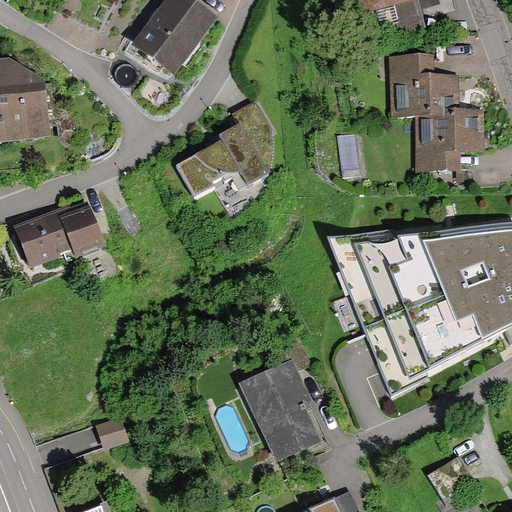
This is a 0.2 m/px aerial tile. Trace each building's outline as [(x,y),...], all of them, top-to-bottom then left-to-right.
[(167,0),(134,46),(175,74),(216,18),(190,0),(167,0)] [(359,0),(363,13),(399,3),(409,0),(359,0)] [(407,30),(429,24),(421,0),(409,0),(399,3),(407,30)] [(443,178),(465,178),(465,151),(476,151),(486,150),(485,108),(464,108),(463,72),(438,73),(438,54),(396,55),(396,114),(419,114),(420,172),(443,171),(443,178)] [(0,145),(52,140),(47,86),(0,56),(0,145)] [(273,173),(273,130),(257,103),(235,116),(239,125),(230,130),(220,136),(222,140),(176,167),(195,200),(241,173),(249,187),(273,173)] [(69,260),(106,245),(88,202),(73,208),(71,204),(14,227),(30,267),(66,252),(69,260)] [(329,240),(392,399),(511,330),(511,224),(404,238),(400,229),(329,240)] [(280,456),(322,436),(304,401),(313,396),(295,359),(244,384),(280,456)] [(122,418),(95,428),(104,454),(132,444),(122,418)] [(438,497),(468,482),(457,459),(426,474),(438,497)] [(365,511),(354,487),(301,511),(365,511)]
